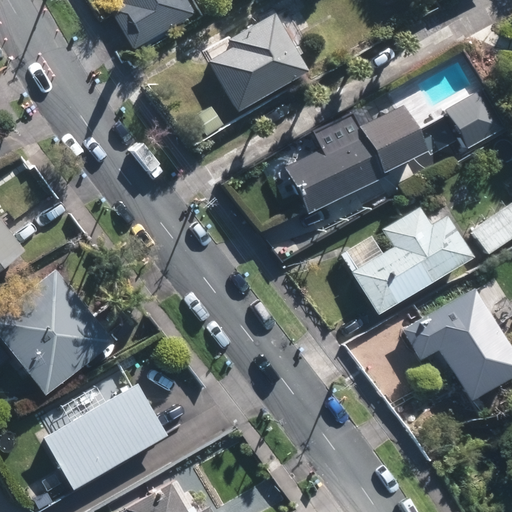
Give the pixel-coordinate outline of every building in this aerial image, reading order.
[(191,13),(183,0),(114,0),(117,4),(106,10),(129,50),(191,13)] [(303,73),(269,15),(222,42),(226,49),(203,62),(232,114),(303,73)] [(479,89),(440,109),(460,148),(499,128),(479,89)] [(209,107),(191,117),(201,135),(219,124),(209,107)] [(396,108),(280,167),(303,213),(420,154),(396,108)] [(511,208),(508,202),(467,230),(483,254),(511,234),(511,208)] [(388,247),(347,272),(372,313),(467,256),(442,215),(425,225),(415,207),(377,229),(388,247)] [(511,266),(511,245),(485,261),(494,277),(511,266)] [(58,268),(0,312),(0,327),(48,390),(114,341),(58,268)] [(486,299),(477,304),(467,287),(413,317),(397,327),(415,357),(431,348),(460,398),(511,367),(511,364),(487,321),(496,316),(486,299)] [(137,385),(44,437),(75,492),(168,439),(137,385)] [(191,511),(169,479),(118,511),(191,511)]
